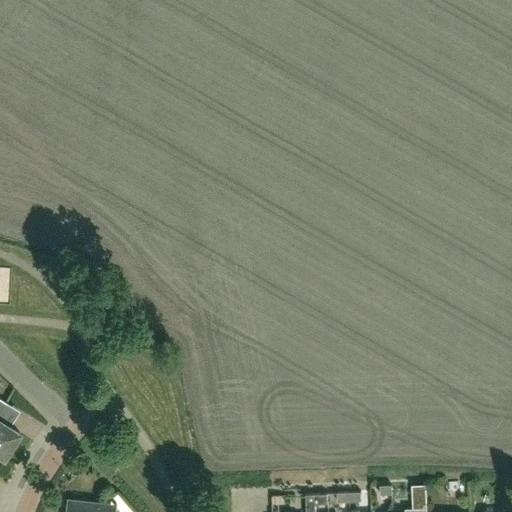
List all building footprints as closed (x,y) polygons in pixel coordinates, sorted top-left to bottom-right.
[(0,398),(0,455),(3,458),(7,452),(12,452),(18,442),(16,438),(19,432),(0,420),(0,411),(6,402),(0,398)] [(416,477),(416,501),(433,501),(433,477),(416,477)] [(393,485),(380,485),(381,494),(393,494),(393,485)] [(361,492),(337,493),(337,502),(362,501),(361,492)] [(316,511),(316,503),(328,503),(327,493),(306,494),(306,511),(316,511)] [(111,511),(106,505),(89,503),(86,506),(83,502),(75,501),(68,507),(67,511),(111,511)]
